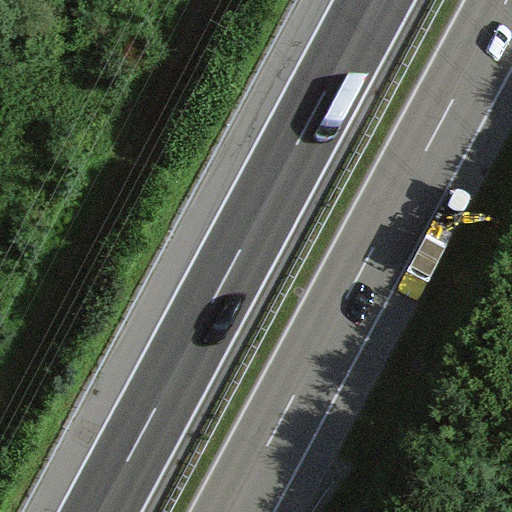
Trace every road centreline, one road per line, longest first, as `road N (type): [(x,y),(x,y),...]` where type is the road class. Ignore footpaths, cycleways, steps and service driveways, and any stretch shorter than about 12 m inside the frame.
road 1 (motorway): [(376,0),(101,511)]
road 2 (motorway): [(239,511),(511,0)]
